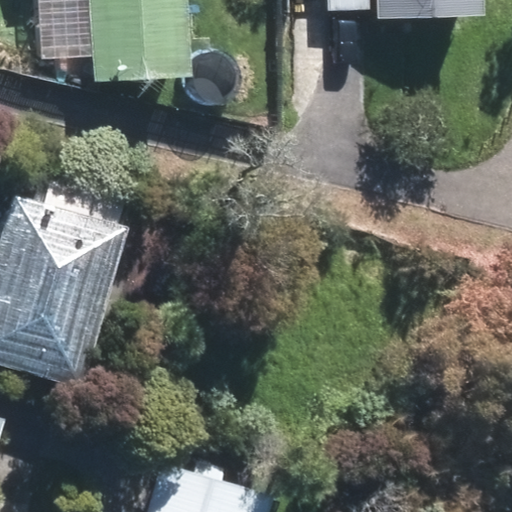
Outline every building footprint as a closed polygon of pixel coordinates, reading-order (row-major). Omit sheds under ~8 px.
[(169,74),(165,0),(85,0),(90,77),(169,74)] [(354,0),(317,0),(318,13),(354,12),(354,0)] [(464,0),(374,0),(375,16),(465,14),(464,0)] [(102,234),(8,207),(0,233),(0,357),(62,375),(102,234)] [(244,511),(248,499),(158,473),(146,511),(244,511)]
